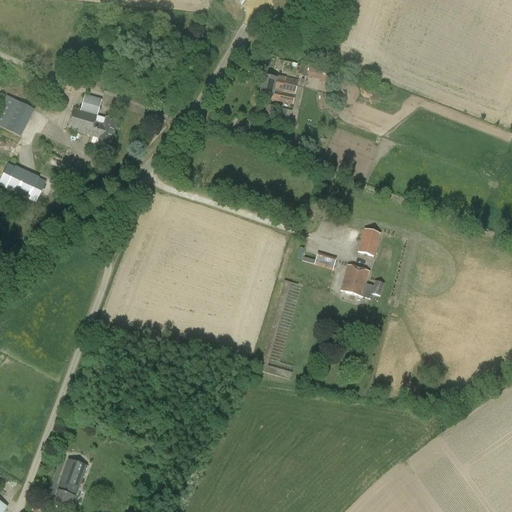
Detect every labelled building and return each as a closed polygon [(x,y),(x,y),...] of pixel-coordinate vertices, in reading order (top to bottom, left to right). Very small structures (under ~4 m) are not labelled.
[(322,77),(324,69),(311,66),(311,65),(302,63),(298,75),(308,77),(309,73),(322,77)] [(276,80),(263,77),(259,95),(271,98),(271,101),(292,105),(297,80),(276,76),(276,80)] [(66,130),(99,140),(97,146),(108,149),(115,121),(105,119),(97,117),(102,100),(85,96),(80,111),(73,110),(66,130)] [(0,128),(20,139),(34,111),(6,97),(0,108),(0,128)] [(275,120),(290,121),(291,109),(276,108),(275,120)] [(295,161),(301,147),(291,143),(287,154),(295,161)] [(324,168),(326,160),(311,155),(308,163),(324,168)] [(0,180),(0,187),(10,192),(20,170),(8,164),(0,180)] [(33,176),(23,198),(35,204),(46,182),(33,176)] [(364,229),(357,253),(374,258),(380,234),(364,229)] [(303,258),(301,262),(332,271),(335,260),(316,254),(314,262),(303,258)] [(374,282),(373,287),(365,285),(368,273),(347,267),(340,291),(361,297),(370,300),(372,296),(380,298),(384,285),(374,282)] [(293,368),(279,364),(301,287),(284,282),(258,372),(290,382),(293,368)] [(87,466),(67,459),(55,492),(58,493),(54,506),(66,510),(69,502),(71,503),(72,498),(67,497),(70,489),(78,491),(87,466)]
